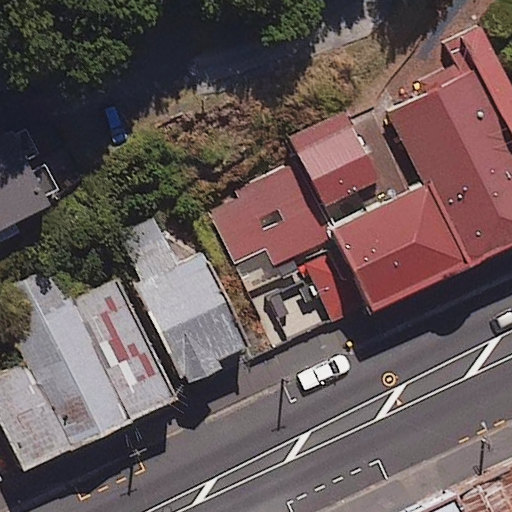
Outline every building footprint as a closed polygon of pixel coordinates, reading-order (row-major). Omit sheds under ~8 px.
[(511,149),(452,19),(436,27),(456,69),(358,114),(385,173),(292,216),(332,303),(511,221),(511,149)] [(306,105),(242,137),(274,202),(339,170),(306,105)] [(0,227),(44,205),(5,130),(0,133),(0,227)] [(232,236),(164,266),(209,367),(277,337),(232,236)] [(62,344),(24,361),(64,451),(212,386),(152,251),(43,299),(62,344)] [(7,404),(0,407),(0,486),(37,470),(7,404)] [(511,511),(511,460),(441,490),(452,511),(511,511)] [(451,511),(441,490),(386,511),(451,511)]
